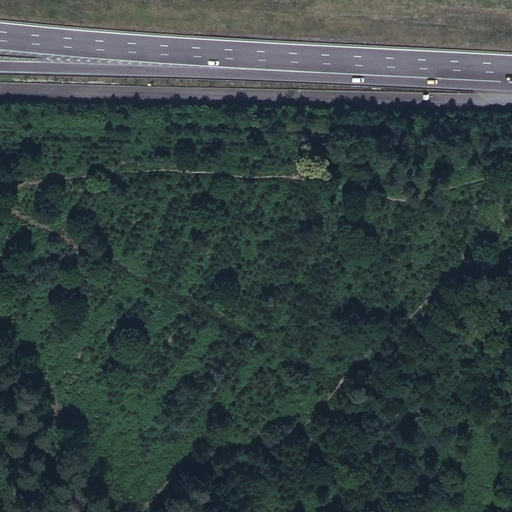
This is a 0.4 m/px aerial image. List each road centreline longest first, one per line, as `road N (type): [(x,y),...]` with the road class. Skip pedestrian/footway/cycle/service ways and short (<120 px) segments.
road 1 (track): [(511,168),(403,200),(298,178),(165,170),(0,186)]
road 2 (motorway): [(0,37),(511,72)]
road 3 (motorway): [(0,66),(473,84),(511,77)]
road 4 (track): [(0,208),(342,379)]
